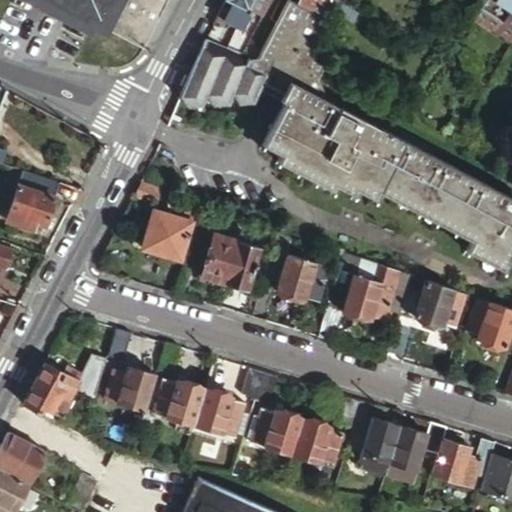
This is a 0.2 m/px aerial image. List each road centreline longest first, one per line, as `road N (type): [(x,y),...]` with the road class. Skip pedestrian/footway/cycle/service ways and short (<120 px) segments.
road 1 (residential): [(59,286),(511,423)]
road 2 (tertiary): [(141,119),(59,286)]
road 3 (residential): [(141,119),(0,68)]
road 4 (tertiary): [(194,0),(141,119)]
road 5 (tertiary): [(59,286),(0,400)]
